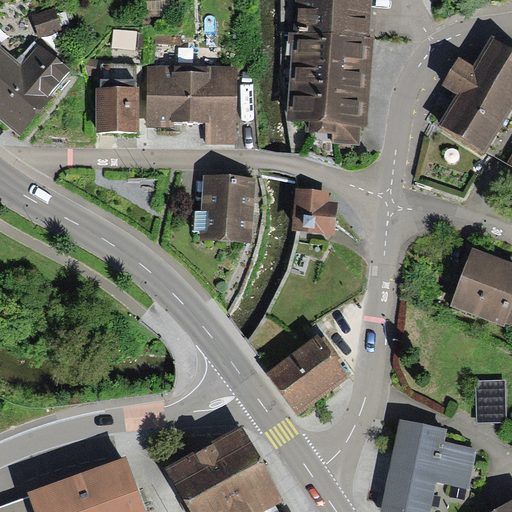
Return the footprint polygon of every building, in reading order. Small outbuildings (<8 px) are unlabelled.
[(368,42),(371,0),(296,0),(288,121),(307,122),(306,132),(333,134),(332,146),(362,148),(363,131),(369,131),(375,42),(368,42)] [(54,10),(32,18),(40,40),(62,32),(54,10)] [(460,94),(439,126),(482,153),(511,105),(511,48),(493,37),(474,66),(461,58),(444,85),(460,94)] [(0,46),(0,121),(20,139),(74,76),(35,43),(18,62),(0,46)] [(236,70),(149,69),(148,96),(148,130),(175,130),(175,126),(208,127),(207,147),(235,147),(236,70)] [(136,86),(102,86),(102,93),(98,93),(98,138),(139,139),(139,95),(136,95),(136,86)] [(230,180),(202,178),(200,241),(252,243),(255,181),(230,180)] [(333,193),(300,190),(296,231),(338,236),(341,203),(332,202),(333,193)] [(507,322),(511,323),(511,263),(471,248),(462,274),(450,306),(505,326),(507,322)] [(335,360),(317,335),(266,372),(297,414),(347,377),(335,360)] [(505,383),(477,384),(478,424),(506,424),(505,383)] [(444,433),(401,424),(382,511),(427,511),(434,481),(467,488),(475,451),(441,444),(444,433)] [(241,427),(166,469),(189,511),(262,511),(282,501),(262,465),(241,427)] [(147,511),(128,458),(28,494),(29,498),(34,511),(147,511)] [(435,510),(446,511),(449,487),(439,485),(435,510)] [(0,511),(34,511),(29,498),(0,509),(0,511)] [(511,511),(511,501),(494,511),(511,511)]
